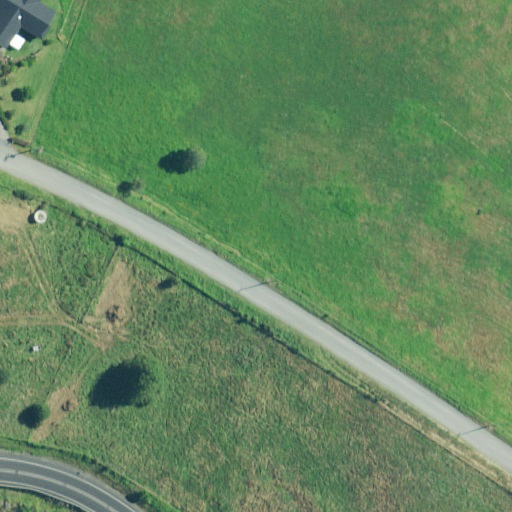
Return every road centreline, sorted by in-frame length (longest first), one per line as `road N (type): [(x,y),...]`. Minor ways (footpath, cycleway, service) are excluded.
road 1 (unclassified): [(0,167),(141,235),(511,463)]
road 2 (tertiary): [(0,469),(74,488),(112,511)]
